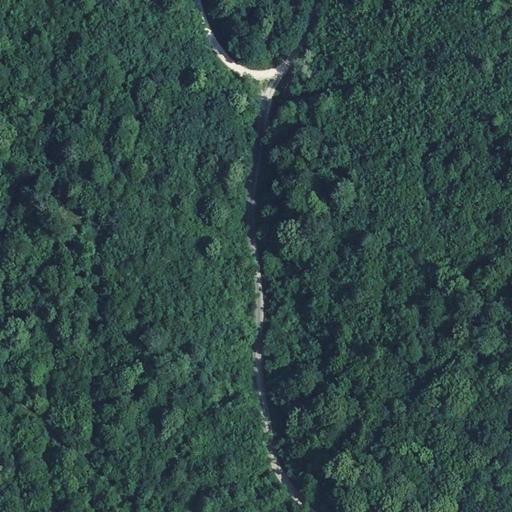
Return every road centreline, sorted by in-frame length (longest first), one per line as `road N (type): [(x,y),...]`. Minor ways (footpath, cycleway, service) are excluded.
road 1 (track): [(310,511),(272,462),(258,359),(252,201),(279,85)]
road 2 (track): [(279,85),(223,56),(197,0)]
